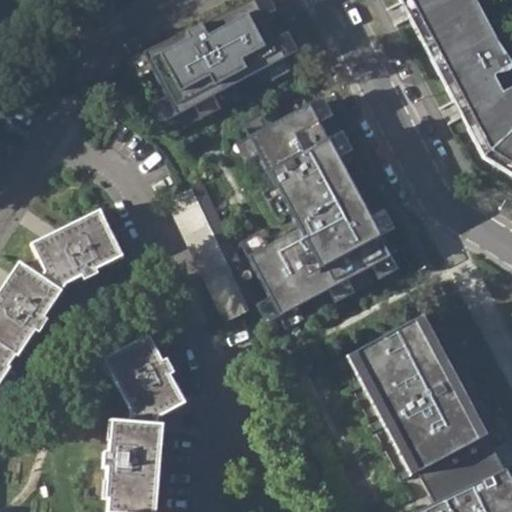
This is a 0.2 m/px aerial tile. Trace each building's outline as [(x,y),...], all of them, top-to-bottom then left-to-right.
[(253,0),(252,0),(145,51),(175,109),(283,55),(253,0)] [(391,0),(476,162),(511,183),(511,90),(496,99),(491,89),(489,86),(488,82),(487,81),(488,79),(490,79),(494,79),(498,78),(501,77),(505,76),(506,73),(506,70),(504,68),(493,52),(465,0),(444,0),(443,0),(391,0)] [(306,99),(248,132),(295,225),(245,251),(268,294),(261,298),(268,312),(274,310),(278,316),(390,256),(306,99)] [(165,201),(221,323),(247,312),(190,189),(165,201)] [(98,212),(31,248),(38,261),(30,274),(52,288),(68,279),(66,276),(77,270),(82,276),(84,281),(97,275),(95,270),(107,264),(105,261),(120,253),(98,212)] [(49,322),(45,319),(51,310),(48,308),(58,292),(52,288),(30,274),(19,267),(0,298),(0,345),(19,358),(28,343),(29,344),(36,333),(41,335),(49,322)] [(68,279),(69,283),(82,276),(77,270),(66,276),(68,279)] [(412,511),(511,511),(511,481),(505,469),(494,449),(422,315),(344,356),(424,507),(412,511)] [(160,363),(146,336),(105,359),(113,373),(110,374),(131,414),(130,423),(154,425),(155,418),(178,405),(170,388),(173,387),(167,376),(172,373),(164,360),(160,363)] [(19,358),(0,345),(0,390),(2,387),(0,385),(0,381),(8,368),(11,370),(19,358)] [(152,511),(159,426),(154,425),(130,423),(113,422),(112,440),(108,440),(108,453),(103,452),(101,469),(106,469),(105,481),(108,481),(106,511),(152,511)]
